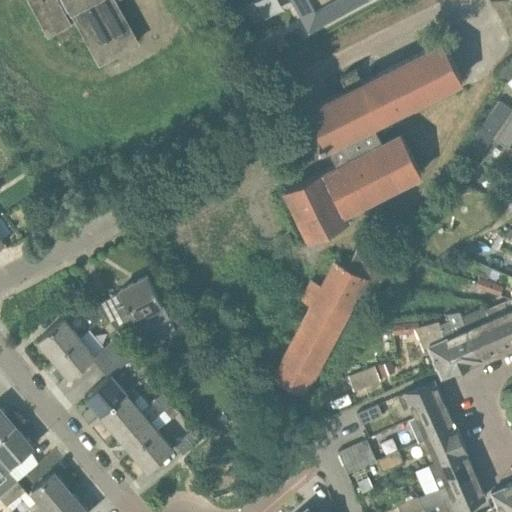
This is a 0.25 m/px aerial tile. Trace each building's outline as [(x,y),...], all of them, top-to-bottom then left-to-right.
[(1,0),(26,44),(108,0),(124,0),(149,46),(54,97),(80,146),(211,76),(199,54),(192,58),(189,54),(208,44),(184,0),(1,0)] [(282,0),(260,0),(271,19),(288,10),(282,0)] [(294,0),(309,26),(357,0),(294,0)] [(327,167),(292,185),(282,190),(305,237),(315,232),(351,214),(347,207),(422,169),(403,130),(385,139),(376,121),(462,78),(443,40),(363,81),(357,68),(341,76),(347,89),(320,102),(310,107),(338,163),(328,168),(327,167)] [(273,55),(268,45),(257,50),(263,61),(273,55)] [(511,56),(496,72),(506,82),(511,76),(511,56)] [(493,135),(511,109),(499,101),(481,126),(493,135)] [(507,147),(511,140),(511,118),(496,140),(507,147)] [(491,198),(498,206),(511,194),(511,187),(509,183),(491,198)] [(46,227),(58,222),(42,191),(30,197),(46,227)] [(511,194),(498,206),(505,215),(511,208),(511,194)] [(478,253),(503,264),(508,252),(483,242),(478,253)] [(315,377),(351,306),(359,291),(372,298),(392,262),(360,244),(347,267),(333,260),(320,284),(310,278),(299,299),(309,304),(280,358),(281,359),(271,377),(304,395),(314,376),(315,377)] [(491,268),(480,264),(477,273),(487,277),(488,277),(491,269),(491,268)] [(158,296),(160,295),(149,274),(119,290),(120,291),(112,295),(96,304),(105,314),(116,327),(134,319),(140,330),(169,316),(158,296)] [(476,287),(488,291),(491,282),(479,278),(476,287)] [(491,282),(488,291),(499,295),(502,287),(491,282)] [(502,346),(511,342),(511,306),(509,299),(486,309),(489,318),(502,346)] [(95,322),(105,314),(96,304),(95,302),(83,308),(95,322)] [(480,356),(502,346),(489,318),(486,309),(485,310),(483,306),(462,315),(467,328),(480,359),(482,359),(480,356)] [(462,368),(480,359),(467,328),(462,315),(460,316),(458,312),(445,314),(447,321),(439,324),(445,337),(448,336),(462,368)] [(38,339),(53,358),(79,336),(63,317),(38,339)] [(442,376),(462,368),(448,336),(445,337),(439,324),(438,324),(437,321),(417,326),(417,321),(404,323),(405,333),(415,332),(421,347),(428,345),(442,376)] [(392,334),(405,333),(404,323),(392,324),(392,334)] [(69,377),(92,358),(95,354),(79,336),(53,358),(69,377)] [(92,358),(100,367),(122,349),(113,339),(95,354),(92,358)] [(207,348),(194,355),(202,370),(203,371),(215,364),(215,363),(207,348)] [(85,395),(101,415),(128,392),(113,373),(129,358),(122,349),(100,367),(107,377),(85,395)] [(377,364),(381,377),(395,372),(390,360),(377,364)] [(374,364),(348,374),(354,389),(380,380),(374,364)] [(156,399),(164,393),(150,377),(143,384),(156,399)] [(413,417),(444,403),(434,378),(412,388),(403,392),(403,393),(398,396),(404,409),(408,407),(413,417)] [(101,415),(116,433),(143,411),(128,392),(101,415)] [(164,393),(156,399),(169,414),(176,408),(164,393)] [(382,415),(377,403),(357,412),(362,424),(382,415)] [(426,439),(457,426),(456,424),(454,425),(444,403),(413,417),(413,418),(409,420),(418,442),(426,439)] [(0,437),(15,425),(0,407),(0,437)] [(116,433),(132,451),(158,429),(143,411),(116,433)] [(9,471),(13,468),(10,464),(33,445),(15,425),(0,437),(0,470),(3,474),(0,476),(0,494),(17,480),(9,471)] [(436,462),(466,448),(457,426),(426,439),(418,442),(423,454),(428,452),(432,461),(435,459),(436,462)] [(194,427),(174,444),(183,454),(202,438),(194,427)] [(158,429),(132,451),(147,470),(174,448),(158,429)] [(366,438),(337,451),(347,472),(376,459),(366,438)] [(444,485),(475,472),(465,450),(467,449),(466,448),(436,462),(435,459),(432,461),(433,463),(417,470),(423,485),(441,477),(444,485)] [(382,471),(402,462),(397,451),(377,459),(382,471)] [(28,507),(32,511),(47,511),(71,492),(54,471),(29,492),(37,500),(28,507)] [(449,495),(443,498),(449,511),(485,496),(475,472),(444,485),(449,495)] [(17,480),(0,494),(0,498),(7,506),(25,490),(17,480)] [(511,511),(511,483),(491,491),(500,511),(511,511)] [(88,511),(71,492),(47,511),(88,511)] [(417,497),(397,506),(399,511),(413,511),(422,508),(417,497)]
